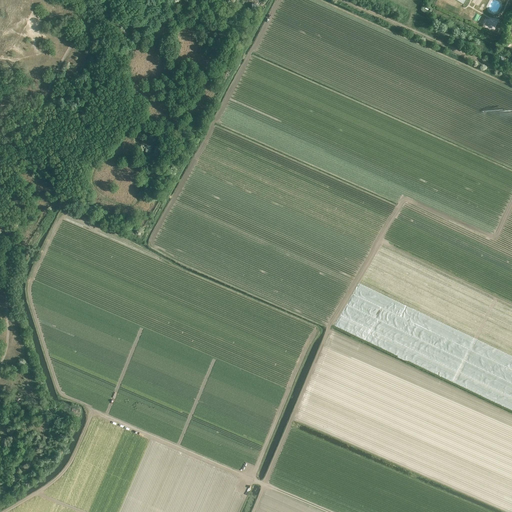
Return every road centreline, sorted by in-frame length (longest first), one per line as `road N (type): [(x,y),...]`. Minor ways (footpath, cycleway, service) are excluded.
road 1 (track): [(66,211),(27,287),(59,393),(329,511)]
road 2 (track): [(262,483),(327,323),(400,201),(489,235),(511,199)]
road 3 (track): [(511,71),(339,0)]
